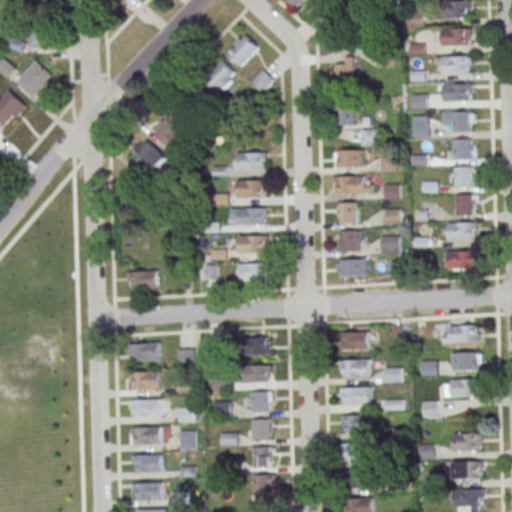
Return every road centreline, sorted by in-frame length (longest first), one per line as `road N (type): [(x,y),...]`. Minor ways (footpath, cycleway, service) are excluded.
road 1 (residential): [(310,511),(296,54),(247,0)]
road 2 (residential): [(100,511),(86,0)]
road 3 (residential): [(511,296),(97,319)]
road 4 (residential): [(198,0),(0,220)]
road 5 (residential): [(511,235),(506,0)]
